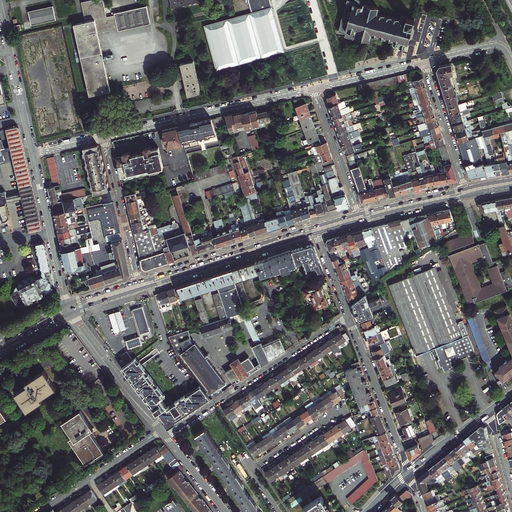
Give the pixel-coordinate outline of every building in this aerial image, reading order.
[(112,92),(98,33),(96,24),(107,21),(109,30),(117,28),(118,30),(150,23),(146,6),(114,13),(114,15),(106,17),(102,0),(90,0),(81,2),(86,21),(73,24),(90,97),(112,92)] [(170,0),(172,8),(205,0),(170,0)] [(248,0),(252,12),(204,25),(216,70),(284,52),(269,0),(248,0)] [(406,45),(407,45),(414,19),(415,19),(415,18),(413,18),(412,18),(412,19),(407,18),(408,17),(406,16),(406,18),(405,18),(404,16),(402,15),(400,17),(399,19),(377,13),(378,8),(363,3),(364,1),(360,0),(354,0),(354,1),(350,0),(346,0),(344,9),(343,8),(340,21),(341,21),(338,31),(345,33),(344,36),(353,39),(354,36),(369,40),(371,35),(393,41),(392,44),(393,46),(396,47),(397,45),(399,45),(398,47),(397,47),(398,48),(405,50),(406,49),(405,49),(405,48),(406,45)] [(53,6),(28,11),(31,25),(56,19),(53,6)] [(96,24),(98,33),(109,30),(107,21),(96,24)] [(193,61),(180,63),(187,96),(200,93),(199,87),(201,86),(200,81),(198,82),(193,61)] [(442,88),(452,85),(449,76),(450,76),(451,75),(451,74),(454,73),(451,63),(439,65),(436,70),(439,77),(442,88)] [(397,76),(398,82),(406,80),(404,74),(397,76)] [(409,87),(424,83),(423,81),(423,78),(422,77),(407,81),(409,87)] [(411,93),(426,88),(425,86),(424,83),(409,87),(411,93)] [(452,85),(442,88),(445,98),(448,107),(457,104),(455,96),(456,96),(455,92),(454,93),(452,85)] [(411,93),(412,99),(428,95),(427,92),(426,88),(411,93)] [(503,108),(507,107),(508,107),(502,98),(497,92),(494,93),(497,99),(498,104),(502,103),(503,108)] [(328,100),(330,106),(338,103),(334,94),(326,97),(328,100)] [(428,95),(412,99),(414,105),(430,100),(429,98),(428,95)] [(430,100),(414,105),(415,108),(413,109),(414,111),(432,106),(431,103),(430,100)] [(329,110),(330,113),(346,107),(343,101),(338,103),(330,106),(328,106),(329,110)] [(457,104),(448,107),(447,108),(448,112),(449,114),(467,109),(465,102),(457,104)] [(294,120),(300,118),(308,115),(310,114),(308,109),(307,105),(305,106),(304,103),(295,106),(298,114),(293,116),(294,120)] [(332,116),(332,118),(350,112),(348,106),(346,107),(330,113),(332,116)] [(416,117),(418,117),(434,112),(433,110),(432,106),(414,111),(416,117)] [(449,117),(450,119),(464,114),(470,112),(469,108),(467,109),(449,114),(449,117)] [(233,113),(239,129),(239,127),(245,125),(246,129),(253,127),(253,125),(259,123),(257,113),(256,110),(246,113),(245,110),(242,111),(233,113)] [(257,113),(259,123),(260,127),(264,126),(265,125),(264,121),(268,120),(269,119),(272,119),(270,110),(263,111),(257,113)] [(350,112),(332,118),(334,122),(334,124),(350,119),(352,118),(350,112)] [(434,112),(418,117),(419,119),(416,120),(417,123),(436,118),(435,116),(434,112)] [(239,129),(233,113),(225,115),(231,132),(239,129)] [(464,114),(450,119),(451,122),(452,125),(469,119),(472,118),(471,116),(466,118),(464,114)] [(308,115),(300,118),(304,130),(312,127),(314,126),(312,120),(311,117),(309,118),(308,115)] [(482,115),(478,116),(481,129),(481,131),(483,136),(488,135),(486,129),(485,125),(485,124),(485,123),(482,115)] [(217,117),(210,119),(213,129),(223,126),(220,116),(217,117)] [(180,142),(187,140),(198,137),(208,135),(215,134),(213,129),(210,118),(194,122),(185,124),(176,126),(180,142)] [(436,118),(417,123),(419,129),(422,129),(429,127),(438,124),(437,122),(436,118)] [(336,127),(337,130),(352,124),(350,119),(334,124),(336,127)] [(453,128),(454,130),(464,127),(471,125),(469,119),(452,125),(453,128)] [(511,122),(508,124),(503,125),(505,131),(511,129),(511,122)] [(338,134),(339,136),(358,129),(355,123),(352,124),(337,130),(338,134)] [(438,124),(429,127),(431,133),(436,131),(436,132),(441,131),(440,128),(438,124)] [(455,134),(456,136),(472,133),(471,125),(464,127),(454,130),(455,134)] [(7,201),(14,199),(20,198),(28,231),(40,229),(17,126),(5,129),(9,146),(4,147),(0,147),(0,161),(4,160),(3,154),(4,150),(9,149),(20,195),(14,197),(7,198),(6,195),(6,191),(0,190),(0,215),(2,215),(3,221),(4,220),(6,220),(7,219),(7,218),(8,217),(8,215),(5,204),(5,203),(6,202),(6,201),(7,201)] [(180,142),(176,126),(165,128),(161,129),(165,148),(181,144),(181,143),(180,142)] [(311,142),(319,139),(317,133),(316,129),(313,130),(312,127),(304,130),(307,139),(302,140),(303,144),(311,142)] [(431,133),(429,127),(422,129),(424,135),(431,133)] [(340,139),(341,142),(360,135),(358,129),(339,136),(340,139)] [(426,142),(428,141),(443,137),(442,134),(441,131),(436,132),(436,131),(431,133),(424,135),(423,135),(424,139),(425,138),(426,142)] [(511,171),(511,157),(505,131),(499,132),(500,136),(505,156),(506,156),(507,158),(505,158),(509,172),(511,172),(511,171)] [(457,140),(457,142),(475,138),(479,137),(478,134),(473,136),(472,133),(456,136),(457,140)] [(255,134),(248,136),(253,149),(260,147),(255,134)] [(360,135),(341,142),(342,145),(343,148),(361,141),(362,141),(360,135)] [(501,173),(498,162),(496,163),(494,159),(493,159),(492,155),(493,154),(488,140),(490,139),(489,135),(488,135),(483,136),(495,175),(501,173)] [(488,165),(484,166),(487,174),(487,176),(491,175),(495,175),(483,136),(479,137),(475,138),(479,150),(483,149),(488,165)] [(443,137),(428,141),(429,144),(424,146),(425,149),(431,147),(438,145),(445,143),(444,140),(443,137)] [(461,154),(465,166),(483,162),(479,150),(475,138),(457,142),(461,154)] [(326,141),(320,143),(312,146),(310,147),(314,155),(329,150),(328,146),(326,141)] [(345,154),(354,151),(358,149),(359,151),(362,150),(360,147),(362,143),(361,141),(343,148),(344,151),(345,154)] [(444,166),(448,182),(455,181),(456,180),(456,179),(445,143),(438,145),(440,152),(441,152),(444,160),(442,160),(444,166)] [(98,148),(97,144),(82,147),(83,152),(82,152),(83,156),(84,156),(85,163),(84,164),(85,167),(86,167),(88,175),(87,175),(88,179),(89,178),(90,186),(89,186),(90,190),(91,190),(92,194),(101,192),(107,190),(106,186),(108,186),(107,185),(108,185),(108,181),(107,182),(105,174),(106,174),(105,170),(104,171),(104,170),(103,171),(102,167),(103,167),(102,164),(104,164),(103,162),(103,160),(102,161),(101,157),(102,157),(101,153),(100,153),(99,148),(98,148)] [(147,169),(148,171),(161,168),(165,167),(161,146),(151,148),(150,146),(142,148),(143,150),(130,153),(129,151),(121,153),(122,155),(115,157),(120,177),(125,176),(134,174),(134,172),(147,169)] [(495,149),(493,149),(498,162),(501,173),(504,173),(507,173),(503,158),(502,154),(497,155),(497,153),(498,153),(497,150),(496,150),(495,149)] [(317,163),(321,162),(332,158),(331,154),(329,150),(314,155),(317,163)] [(427,187),(422,172),(419,162),(417,156),(416,152),(415,151),(414,152),(418,166),(415,167),(422,188),(425,187),(427,187)] [(414,162),(411,153),(403,155),(408,170),(414,189),(418,189),(422,188),(415,167),(415,165),(414,162)] [(241,167),(239,160),(237,155),(232,157),(234,161),(236,168),(241,167)] [(59,184),(52,156),(45,158),(51,181),(52,186),(59,184)] [(351,169),(359,166),(356,159),(348,162),(351,169)] [(419,162),(422,172),(427,187),(431,186),(434,185),(430,168),(425,169),(423,161),(419,162)] [(487,174),(484,166),(483,162),(465,166),(466,169),(468,175),(471,177),(478,176),(487,174)] [(442,184),(438,172),(434,173),(433,169),(432,169),(432,168),(431,163),(429,164),(430,168),(434,185),(438,184),(442,184)] [(202,172),(199,173),(195,174),(197,181),(201,180),(204,178),(208,177),(211,176),(214,175),(217,174),(221,173),(224,172),(228,171),(225,164),(222,165),(218,166),(215,168),(211,169),(209,170),(205,171),(202,172)] [(308,166),(309,169),(311,176),(318,174),(315,164),(308,166)] [(370,201),(367,190),(359,166),(351,169),(352,171),(359,192),(358,192),(362,203),(366,202),(370,201)] [(445,183),(448,182),(444,166),(442,167),(442,168),(438,169),(438,172),(442,184),(445,183)] [(134,172),(134,174),(125,176),(125,178),(127,178),(129,178),(131,177),(133,177),(135,176),(135,174),(136,173),(137,174),(138,174),(140,174),(142,173),(143,173),(145,173),(146,173),(148,172),(149,171),(152,171),(152,172),(154,172),(156,172),(158,171),(160,171),(162,170),(161,168),(148,171),(147,169),(134,172)] [(395,194),(390,176),(389,173),(387,169),(384,170),(385,174),(387,174),(388,177),(384,178),(389,196),(392,195),(395,194)] [(328,183),(337,208),(337,209),(343,207),(349,206),(342,186),(339,187),(335,176),(334,177),(332,170),(325,173),(325,174),(328,183)] [(405,180),(404,180),(406,185),(407,185),(409,191),(411,190),(414,189),(408,170),(403,172),(405,180)] [(310,216),(307,205),(303,206),(301,200),(299,201),(298,198),(304,196),(297,173),(296,171),(287,174),(291,184),(302,219),(306,217),(310,216)] [(396,174),(402,193),(406,192),(409,191),(407,185),(406,185),(404,180),(405,180),(403,172),(400,173),(396,174)] [(322,185),(328,183),(325,174),(319,176),(322,185)] [(396,174),(390,176),(395,194),(398,193),(402,193),(396,174)] [(263,185),(266,184),(265,179),(266,179),(265,178),(264,177),(255,179),(258,189),(263,187),(263,185)] [(378,199),(372,182),(371,178),(368,179),(371,188),(367,190),(370,201),(374,200),(378,199)] [(384,178),(372,182),(378,199),(384,197),(389,196),(384,178)] [(220,194),(223,193),(224,193),(227,192),(230,191),(234,190),(232,183),(228,184),(225,185),(221,187),(218,188),(215,189),(212,190),(208,191),(205,192),(207,199),(210,198),(214,197),(214,196),(217,195),(220,194)] [(322,188),(316,190),(318,196),(323,212),(329,210),(337,208),(328,183),(322,185),(321,185),(322,188)] [(48,191),(49,196),(61,194),(59,184),(52,186),(47,187),(48,191)] [(302,219),(291,184),(283,186),(285,191),(286,194),(288,202),(295,221),(298,220),(302,219)] [(185,195),(184,192),(183,189),(182,186),(176,188),(177,191),(178,194),(179,197),(180,200),(181,204),(182,206),(188,205),(187,202),(186,199),(185,195)] [(63,193),(64,200),(77,197),(81,196),(85,195),(84,189),(63,193)] [(110,189),(107,190),(101,192),(104,203),(113,201),(110,189)] [(239,203),(243,218),(250,236),(253,235),(258,233),(265,231),(268,230),(265,220),(263,215),(258,217),(256,213),(252,201),(258,199),(256,192),(245,196),(243,196),(245,201),(239,203)] [(125,199),(126,202),(137,200),(135,193),(124,195),(125,199)] [(62,200),(61,194),(49,196),(50,200),(51,203),(62,200)] [(182,206),(181,204),(180,200),(179,197),(178,194),(172,196),(185,232),(186,231),(190,230),(190,228),(187,221),(185,213),(186,213),(185,211),(184,211),(182,206)] [(313,215),(317,214),(314,204),(311,194),(304,196),(307,205),(310,216),(313,215)] [(323,212),(318,196),(314,197),(316,203),(314,204),(317,214),(320,213),(323,212)] [(77,197),(64,200),(62,200),(63,206),(65,211),(75,209),(80,208),(77,197)] [(506,198),(502,198),(506,209),(507,213),(510,212),(509,207),(511,207),(511,208),(511,207),(511,206),(509,197),(506,198)] [(506,209),(502,198),(498,199),(495,200),(499,209),(504,208),(505,209),(506,209)] [(127,204),(127,208),(138,206),(137,200),(126,202),(127,204)] [(484,202),(481,202),(484,211),(485,211),(494,209),(500,225),(499,225),(499,229),(503,241),(508,252),(508,253),(511,251),(511,243),(510,237),(499,209),(495,200),(484,202)] [(130,272),(113,201),(104,203),(84,207),(86,213),(87,219),(87,220),(98,217),(99,218),(100,218),(105,240),(110,239),(113,250),(108,251),(110,257),(116,255),(118,261),(116,262),(118,267),(102,272),(101,269),(96,271),(96,273),(92,274),(90,266),(88,265),(83,266),(66,269),(67,273),(70,273),(71,274),(72,275),(75,274),(74,273),(76,273),(77,275),(83,274),(83,276),(81,276),(83,281),(84,281),(86,285),(89,285),(90,288),(95,286),(128,275),(130,272)] [(288,202),(281,205),(288,223),(291,222),(295,221),(288,202)] [(274,206),(277,216),(280,226),(284,225),(288,223),(281,205),(281,204),(274,206)] [(65,211),(53,214),(54,217),(55,220),(75,215),(77,215),(75,209),(65,211)] [(446,210),(443,210),(445,221),(449,221),(450,227),(454,226),(454,227),(447,228),(447,230),(448,233),(457,227),(450,209),(446,210)] [(440,211),(437,212),(440,228),(441,229),(443,229),(442,227),(443,227),(442,222),(445,221),(443,210),(440,211)] [(428,214),(434,230),(437,230),(436,228),(440,228),(437,212),(433,213),(428,214)] [(408,218),(410,225),(414,235),(420,251),(438,239),(434,230),(428,214),(423,215),(421,215),(418,216),(414,217),(408,218)] [(76,222),(75,215),(55,220),(56,223),(56,226),(76,222)] [(242,238),(238,226),(235,216),(232,217),(233,220),(230,221),(236,240),(239,239),(242,238)] [(277,216),(267,220),(266,220),(265,220),(268,230),(269,230),(270,229),(271,229),(276,227),(280,226),(277,216)] [(216,224),(223,245),(226,244),(229,243),(223,223),(221,217),(214,219),(215,223),(216,224)] [(250,236),(243,218),(240,219),(242,225),(238,226),(242,238),(246,237),(250,236)] [(414,235),(410,225),(408,218),(405,219),(401,220),(406,235),(412,233),(412,235),(414,235)] [(57,229),(57,232),(89,225),(87,220),(87,219),(84,220),(85,224),(78,225),(77,221),(76,222),(56,226),(57,229)] [(214,219),(213,219),(218,235),(221,245),(222,245),(223,245),(216,224),(215,223),(214,219)] [(394,221),(389,223),(399,247),(408,242),(407,237),(406,235),(401,220),(394,221)] [(230,221),(223,223),(229,243),(233,241),(236,240),(230,221)] [(180,247),(184,246),(189,245),(187,239),(184,232),(180,233),(177,223),(175,222),(172,223),(171,225),(169,224),(156,228),(158,231),(161,240),(166,238),(170,250),(180,247)] [(381,225),(372,227),(380,248),(388,271),(404,262),(399,247),(389,223),(381,225)] [(58,234),(59,238),(77,234),(80,234),(90,231),(89,225),(57,232),(58,234)] [(380,248),(372,227),(367,228),(362,229),(367,242),(369,246),(371,252),(380,248)] [(142,230),(133,232),(142,268),(145,271),(161,265),(168,262),(161,240),(158,231),(150,234),(148,229),(142,230)] [(364,243),(367,242),(362,229),(358,230),(355,231),(353,232),(362,256),(365,263),(367,269),(369,272),(370,274),(373,283),(388,271),(380,248),(371,252),(369,246),(366,247),(364,248),(362,244),(364,243)] [(202,238),(206,250),(211,249),(216,247),(213,236),(211,231),(208,232),(207,230),(201,232),(203,237),(202,238)] [(349,233),(346,234),(353,251),(356,258),(362,256),(353,232),(349,233)] [(485,241),(480,243),(479,244),(478,242),(477,239),(475,240),(472,235),(468,232),(466,232),(445,241),(450,253),(449,253),(450,255),(468,302),(479,298),(480,300),(511,286),(511,279),(508,269),(501,272),(496,260),(493,262),(485,241)] [(192,234),(192,236),(198,253),(202,251),(206,250),(202,238),(199,239),(199,237),(196,238),(194,233),(192,234)] [(77,234),(59,238),(60,241),(60,244),(80,240),(83,239),(83,237),(80,237),(78,238),(77,234)] [(342,235),(339,236),(344,247),(344,248),(348,247),(350,252),(353,251),(346,234),(342,235)] [(198,253),(192,236),(190,237),(190,235),(188,236),(189,239),(187,239),(189,245),(192,255),(193,254),(198,253)] [(213,236),(216,247),(221,245),(218,235),(213,236)] [(334,237),(339,251),(340,254),(341,256),(341,257),(345,256),(342,249),(341,249),(341,248),(344,247),(339,236),(337,236),(334,237)] [(92,243),(91,237),(85,239),(86,245),(80,246),(81,253),(99,249),(98,242),(92,243)] [(326,242),(330,251),(335,249),(336,252),(339,251),(334,237),(328,239),(327,240),(326,242)] [(166,238),(161,240),(168,262),(171,261),(174,260),(170,250),(166,238)] [(77,263),(74,248),(79,247),(78,244),(80,241),(80,240),(60,244),(63,256),(66,269),(83,266),(83,262),(77,263)] [(508,252),(503,241),(498,242),(503,254),(508,252)] [(52,291),(54,290),(43,242),(32,244),(27,245),(28,247),(29,248),(30,249),(31,249),(32,249),(33,249),(39,275),(39,277),(18,288),(25,302),(26,304),(51,290),(52,291)] [(291,250),(296,263),(302,261),(306,269),(304,270),(306,277),(324,270),(319,257),(314,246),(311,244),(297,248),(291,250)] [(79,247),(74,248),(77,263),(83,262),(79,246),(79,247)] [(264,259),(270,278),(275,276),(274,273),(280,271),(280,272),(283,274),(290,271),(291,269),(291,267),(297,265),(296,263),(291,250),(268,258),(264,259)] [(338,257),(333,259),(334,262),(336,265),(349,260),(347,255),(345,256),(341,257),(341,256),(338,257)] [(260,260),(258,261),(255,261),(256,264),(259,272),(260,276),(261,277),(267,275),(268,279),(270,278),(264,259),(260,260)] [(337,269),(338,273),(349,269),(347,264),(354,261),(353,259),(349,260),(336,265),(337,269)] [(100,266),(101,269),(102,272),(118,267),(116,262),(116,261),(100,266)] [(249,264),(244,265),(247,276),(259,272),(256,264),(255,261),(249,264)] [(235,280),(247,276),(244,265),(238,267),(232,269),(235,280)] [(443,368),(444,372),(451,370),(450,369),(453,368),(452,366),(455,365),(455,364),(458,363),(457,361),(467,358),(467,359),(468,360),(469,361),(470,361),(472,362),(473,362),(474,362),(474,361),(473,358),(476,355),(476,353),(463,320),(458,322),(436,267),(390,286),(417,356),(435,349),(440,361),(438,361),(441,369),(443,368)] [(228,271),(223,272),(226,283),(235,280),(232,269),(228,271)] [(340,277),(341,279),(356,273),(357,273),(356,271),(354,272),(354,271),(350,272),(349,269),(338,273),(340,277)] [(217,286),(226,283),(223,272),(218,274),(214,275),(217,286)] [(356,273),(341,279),(342,282),(343,285),(354,281),(360,278),(361,277),(360,275),(357,276),(356,273)] [(373,283),(370,274),(363,277),(366,283),(367,287),(373,283)] [(11,296),(11,297),(12,297),(15,304),(16,305),(17,305),(18,306),(19,306),(19,305),(25,302),(18,288),(39,277),(39,275),(35,277),(34,276),(30,276),(25,278),(20,281),(17,284),(17,286),(15,287),(14,290),(14,292),(13,292),(12,293),(11,294),(11,295),(11,296)] [(208,277),(202,279),(206,290),(217,286),(214,275),(208,277)] [(194,293),(206,290),(202,279),(197,281),(190,283),(194,293)] [(345,288),(345,291),(356,287),(362,282),(361,279),(356,283),(355,284),(354,281),(343,285),(345,288)] [(241,296),(240,293),(239,290),(238,287),(237,284),(235,280),(226,283),(217,286),(220,292),(221,295),(222,298),(223,301),(224,304),(225,307),(226,310),(227,313),(228,317),(232,315),(233,315),(240,313),(242,312),(246,311),(244,305),(243,302),(242,299),(241,296)] [(349,301),(367,287),(366,283),(363,285),(362,282),(356,287),(345,291),(347,296),(349,301)] [(178,287),(182,297),(194,293),(190,283),(184,285),(178,287)] [(303,290),(305,296),(310,295),(316,308),(326,304),(320,288),(318,284),(303,290)] [(167,290),(171,303),(179,300),(180,303),(183,302),(182,297),(178,287),(169,290),(167,290)] [(155,294),(159,304),(166,302),(167,306),(172,304),(171,303),(167,290),(158,293),(155,294)] [(365,294),(351,304),(354,313),(357,321),(364,318),(372,315),(373,315),(370,309),(381,304),(379,299),(368,303),(365,294)] [(511,316),(507,305),(495,310),(511,353),(511,356),(510,359),(503,364),(499,367),(500,368),(498,370),(494,373),(497,376),(496,377),(495,378),(500,384),(502,382),(504,380),(505,381),(509,377),(511,374),(511,316)] [(136,309),(134,310),(138,320),(139,320),(143,333),(141,334),(151,331),(143,306),(136,309)] [(248,310),(250,314),(261,310),(260,309),(259,306),(258,306),(255,307),(252,309),(248,310)] [(134,310),(132,310),(140,334),(141,334),(143,333),(139,320),(138,320),(134,310)] [(246,311),(242,312),(255,342),(261,340),(250,314),(248,310),(246,311)] [(121,314),(120,311),(117,312),(114,312),(112,313),(109,314),(110,318),(112,322),(113,328),(115,333),(117,332),(123,331),(126,330),(124,324),(123,319),(121,314)] [(472,311),(466,313),(485,369),(492,366),(472,311)] [(243,321),(240,313),(233,315),(235,323),(243,321)] [(204,325),(200,326),(204,337),(223,331),(222,328),(232,325),(231,321),(234,320),(232,315),(228,317),(222,319),(211,323),(204,325)] [(372,315),(364,318),(365,321),(362,322),(363,325),(365,329),(373,326),(371,321),(374,320),(372,315)] [(366,333),(367,336),(377,332),(378,332),(375,325),(373,326),(365,329),(366,333)] [(191,334),(190,329),(182,332),(169,336),(178,355),(181,353),(209,390),(206,392),(210,398),(211,399),(223,392),(221,388),(227,384),(208,358),(210,356),(209,353),(206,356),(195,342),(193,339),(191,339),(190,334),(191,334)] [(106,376),(72,330),(55,343),(89,389),(106,376)] [(335,335),(333,336),(341,349),(349,343),(347,342),(351,339),(346,332),(343,334),(341,332),(336,336),(335,334),(335,335)] [(385,341),(384,338),(382,339),(381,336),(378,336),(377,332),(367,336),(369,340),(370,344),(372,343),(373,346),(385,341)] [(331,339),(326,342),(331,349),(334,353),(341,349),(333,336),(331,337),(330,337),(331,339)] [(284,352),(286,350),(280,337),(263,344),(270,361),(284,352)] [(375,358),(388,352),(390,352),(385,341),(373,346),(375,350),(373,351),(374,354),(375,358)] [(263,344),(262,342),(252,346),(259,363),(261,367),(270,361),(263,344)] [(320,344),(318,346),(324,354),(331,349),(326,342),(322,345),(320,344)] [(324,354),(318,346),(316,347),(315,347),(316,348),(312,352),(317,359),(324,354)] [(127,351),(122,355),(128,363),(133,359),(127,351)] [(317,359),(312,352),(307,355),(306,354),(305,354),(304,355),(309,364),(312,367),(319,362),(317,359)] [(388,352),(375,358),(377,363),(380,368),(391,364),(389,358),(391,358),(388,352)] [(297,361),(302,369),(309,364),(304,355),(302,356),(301,357),(302,359),(297,361)] [(166,396),(137,357),(122,368),(140,392),(168,428),(202,405),(201,404),(210,398),(206,392),(200,385),(194,389),(196,390),(192,392),(191,391),(167,407),(161,399),(166,396)] [(235,379),(237,382),(261,367),(259,363),(255,366),(248,357),(242,361),(239,357),(230,363),(233,367),(225,372),(231,381),(235,379)] [(295,373),(302,369),(297,361),(292,365),(291,363),(290,364),(289,365),(295,373)] [(382,373),(384,379),(395,374),(397,374),(393,363),(391,364),(380,368),(382,373)] [(287,368),(283,371),(288,379),(291,377),(293,378),(296,380),(298,379),(295,373),(289,365),(287,366),(286,366),(287,368)] [(357,367),(356,366),(353,367),(345,370),(359,406),(371,401),(370,400),(369,398),(372,397),(369,391),(367,392),(365,388),(365,387),(367,386),(365,379),(362,380),(362,379),(360,376),(360,375),(362,374),(360,368),(358,369),(357,367)] [(288,379),(283,371),(278,374),(277,373),(276,373),(274,375),(280,383),(282,387),(290,382),(288,379)] [(26,414),(41,403),(40,401),(55,391),(43,372),(23,385),(25,388),(14,396),(26,414)] [(401,374),(405,382),(411,380),(407,372),(401,374)] [(395,374),(384,379),(385,383),(386,385),(397,381),(395,374)] [(273,388),(280,383),(274,375),(273,375),(271,376),(273,378),(268,381),(273,388)] [(266,393),(273,388),(268,381),(263,384),(262,382),(261,383),(260,384),(266,393)] [(268,397),(266,393),(260,384),(258,385),(257,386),(258,387),(253,391),(258,398),(259,398),(262,396),(265,399),(268,397)] [(396,390),(388,393),(390,400),(393,406),(407,401),(402,388),(400,388),(400,386),(395,387),(396,390)] [(335,391),(330,394),(335,403),(338,402),(337,400),(340,398),(345,395),(344,392),(340,387),(335,391)] [(258,398),(253,391),(249,394),(248,392),(247,393),(245,394),(253,406),(255,409),(263,405),(258,398)] [(321,397),(327,407),(330,405),(332,404),(333,405),(335,403),(330,394),(328,392),(321,397)] [(243,398),(239,400),(245,410),(246,411),(253,406),(245,394),(243,395),(244,397),(243,398)] [(313,402),(321,413),(324,412),(322,410),(324,409),(327,407),(321,397),(313,402)] [(232,403),(231,404),(238,415),(245,410),(239,400),(234,404),(233,402),(232,403)] [(362,412),(366,411),(377,406),(376,403),(375,400),(371,401),(359,406),(362,412)] [(319,415),(321,413),(313,402),(313,401),(305,406),(308,409),(313,417),(316,415),(318,413),(319,415)] [(224,410),(231,421),(239,416),(238,415),(231,404),(229,405),(228,405),(229,407),(228,408),(224,410)] [(377,406),(366,411),(369,417),(370,417),(380,413),(378,410),(377,406)] [(400,419),(403,427),(411,424),(414,423),(411,415),(413,414),(410,407),(408,408),(397,412),(400,419)] [(511,418),(504,408),(499,412),(499,413),(499,416),(501,423),(507,418),(508,419),(509,418),(511,420),(511,423),(511,418)] [(75,413),(61,421),(71,436),(68,439),(85,464),(104,452),(90,431),(93,429),(80,409),(75,413)] [(313,417),(308,409),(300,414),(306,423),(309,421),(308,420),(310,419),(313,417)] [(382,419),(380,413),(370,417),(373,422),(372,423),(374,428),(375,428),(377,435),(387,431),(382,419)] [(300,414),(293,419),(298,427),(301,425),(303,423),(304,425),(306,423),(300,414)] [(338,424),(344,433),(345,435),(349,432),(347,430),(356,424),(351,416),(347,418),(346,419),(345,418),(342,419),(343,421),(341,422),(338,424)] [(426,419),(429,428),(431,432),(435,430),(439,428),(434,416),(426,419)] [(284,421),(292,433),(295,431),(293,430),(295,429),(298,427),(293,419),(291,417),(284,421)] [(426,419),(425,418),(419,421),(424,436),(431,433),(429,428),(426,419)] [(277,426),(284,436),(287,434),(288,433),(289,435),(292,433),(284,421),(277,426)] [(333,426),(330,428),(339,441),(343,438),(341,435),(344,433),(338,424),(335,426),(333,427),(333,426)] [(415,434),(411,424),(403,427),(405,432),(405,433),(402,434),(404,440),(405,443),(410,441),(414,440),(412,435),(415,434)] [(284,436),(277,426),(270,431),(270,432),(277,443),(280,441),(279,439),(280,439),(284,436)] [(480,442),(481,444),(483,443),(489,438),(486,427),(483,426),(477,430),(471,435),(478,444),(480,442)] [(203,447),(204,448),(205,447),(216,463),(214,464),(215,465),(214,466),(215,467),(216,468),(217,468),(217,469),(219,468),(224,476),(229,484),(228,484),(229,485),(228,486),(229,488),(230,489),(230,488),(231,489),(232,488),(243,505),(242,505),(242,506),(241,507),(242,508),(243,510),(244,509),(245,510),(246,509),(247,511),(260,511),(206,428),(197,434),(202,442),(201,443),(202,444),(201,445),(202,446),(203,448),(203,447)] [(332,446),(339,441),(330,428),(327,429),(329,430),(327,431),(324,433),(332,446)] [(376,443),(377,442),(389,437),(388,435),(387,431),(377,435),(373,436),(376,443)] [(263,437),(264,439),(269,446),(272,444),(274,443),(275,444),(277,443),(270,432),(263,437)] [(318,435),(316,437),(324,450),(324,451),(332,446),(324,433),(321,435),(319,437),(318,435)] [(429,444),(434,440),(431,433),(424,436),(419,438),(423,449),(429,444)] [(469,438),(466,440),(475,452),(477,455),(479,454),(483,451),(478,444),(471,435),(469,438)] [(311,442),(309,443),(314,452),(317,455),(324,450),(316,437),(313,438),(314,440),(311,442)] [(376,443),(378,449),(391,443),(390,441),(389,437),(377,442),(377,443),(376,443)] [(489,438),(483,443),(487,456),(494,453),(489,438)] [(264,439),(257,444),(263,452),(266,451),(264,449),(267,448),(269,446),(264,439)] [(418,454),(421,451),(416,439),(415,440),(416,443),(412,444),(410,441),(405,443),(406,447),(411,458),(412,458),(418,454)] [(464,442),(461,444),(470,456),(472,454),(474,458),(477,456),(477,455),(475,452),(466,440),(464,442)] [(263,452),(257,444),(255,441),(247,446),(254,456),(257,454),(259,452),(260,454),(263,452)] [(303,445),(301,447),(307,456),(311,454),(314,452),(309,443),(306,445),(304,446),(303,445)] [(380,455),(394,449),(393,446),(391,443),(378,449),(377,449),(380,455)] [(470,456),(461,444),(458,446),(456,448),(466,462),(467,463),(472,460),(470,456)] [(356,451),(357,453),(364,448),(365,448),(365,447),(364,445),(356,451)] [(154,460),(161,455),(160,453),(158,450),(156,447),(153,449),(151,450),(150,449),(148,451),(154,460)] [(307,456),(301,447),(298,448),(299,450),(297,451),(295,453),(300,461),(302,464),(309,460),(307,456)] [(109,458),(118,452),(115,448),(107,454),(109,458)] [(454,450),(452,452),(461,466),(466,462),(456,448),(454,450)] [(370,460),(367,453),(366,449),(364,451),(362,459),(363,463),(370,460)] [(380,455),(382,461),(396,455),(395,452),(394,449),(380,455)] [(355,455),(357,453),(356,451),(353,452),(351,450),(346,452),(350,458),(352,457),(355,455)] [(145,454),(141,457),(147,465),(154,460),(148,451),(145,452),(146,453),(145,454)] [(359,461),(362,459),(364,451),(356,456),(359,461)] [(461,466),(452,452),(449,454),(447,456),(457,471),(462,467),(461,466)] [(289,454),(286,456),(292,466),(300,461),(295,453),(291,455),(290,456),(289,454)] [(489,460),(482,463),(479,464),(481,469),(479,470),(480,471),(482,470),(497,464),(495,459),(494,453),(487,456),(486,456),(489,460)] [(385,464),(388,463),(389,465),(398,461),(397,458),(396,455),(382,461),(384,466),(386,466),(385,464)] [(282,461),(280,463),(285,471),(288,475),(295,470),(292,466),(286,456),(284,458),(285,459),(282,461)] [(457,471),(447,456),(445,458),(442,460),(452,474),(457,471)] [(135,458),(133,460),(140,470),(147,465),(141,457),(138,458),(136,460),(135,458)] [(340,465),(343,463),(341,459),(333,464),(335,468),(337,467),(340,465)] [(140,470),(133,460),(131,461),(132,463),(130,464),(127,466),(132,475),(140,470)] [(440,462),(437,464),(447,478),(448,480),(453,476),(452,474),(442,460),(440,462)] [(400,464),(398,461),(389,465),(388,463),(385,464),(386,466),(384,466),(385,469),(381,470),(382,472),(386,471),(389,478),(399,469),(400,467),(400,466),(400,465),(400,464)] [(272,466),(278,475),(281,479),(284,477),(282,473),(285,471),(280,463),(277,464),(275,466),(274,464),(272,466)] [(434,467),(431,469),(435,475),(440,483),(447,478),(437,464),(434,467)] [(497,464),(482,470),(483,471),(486,470),(487,475),(499,470),(498,467),(497,464)] [(132,475),(127,466),(124,468),(122,470),(121,468),(119,470),(125,479),(132,475)] [(265,472),(271,480),(278,475),(272,466),(269,467),(270,469),(268,470),(265,472)] [(173,469),(164,475),(166,479),(167,478),(175,473),(173,469)] [(319,474),(321,477),(322,477),(325,475),(328,472),(326,469),(319,474)] [(427,482),(435,475),(431,469),(418,480),(421,486),(424,494),(430,491),(427,482)] [(115,474),(112,476),(118,484),(125,479),(119,470),(116,471),(117,473),(115,474)] [(211,511),(179,470),(175,473),(167,478),(193,511),(211,511)] [(499,470),(487,475),(486,475),(488,481),(501,476),(500,473),(499,470)] [(378,480),(375,473),(374,471),(368,474),(369,478),(378,480)] [(319,474),(311,478),(314,482),(321,477),(319,474)] [(106,478),(104,480),(110,489),(118,484),(112,476),(109,478),(107,479),(106,478)] [(487,481),(489,486),(502,481),(501,479),(501,476),(488,481),(487,481)] [(321,477),(314,482),(310,484),(306,487),(299,492),(288,499),(289,500),(322,478),(322,477),(321,477)] [(303,499),(309,495),(326,484),(326,483),(322,478),(289,500),(291,503),(301,496),(303,499)] [(110,489),(104,480),(101,481),(102,483),(100,484),(97,486),(103,494),(110,489)] [(502,481),(489,486),(487,487),(487,489),(490,488),(491,490),(498,487),(503,485),(503,483),(502,481)] [(297,488),(299,492),(306,487),(304,483),(297,488)] [(478,485),(469,489),(471,493),(480,490),(479,487),(478,485)] [(437,488),(430,491),(424,494),(425,497),(426,499),(439,494),(437,488)] [(83,491),(81,493),(82,494),(89,505),(96,500),(90,491),(86,494),(84,490),(83,491)] [(403,493),(399,496),(403,501),(405,503),(412,497),(409,491),(407,490),(403,493)] [(471,493),(472,498),(482,494),(481,492),(480,490),(471,493)] [(492,496),(493,500),(506,495),(506,493),(505,490),(500,492),(492,496)] [(391,498),(393,501),(403,511),(404,511),(407,509),(402,504),(401,504),(400,503),(403,501),(399,496),(396,493),(393,495),(391,498)] [(78,499),(76,500),(82,509),(89,505),(82,494),(79,495),(81,497),(78,499)] [(321,494),(312,500),(310,502),(304,506),(308,511),(331,511),(332,511),(321,494)] [(428,505),(442,500),(439,494),(426,499),(427,502),(428,505)] [(474,503),(475,502),(484,499),(483,497),(482,494),(472,498),(474,503)] [(492,501),(494,506),(508,500),(507,498),(506,495),(493,500),(492,501)] [(291,503),(293,506),(303,499),(301,496),(291,503)] [(355,501),(350,496),(347,499),(352,504),(355,501)] [(448,504),(445,499),(442,500),(428,505),(430,508),(431,511),(447,505),(448,504)] [(477,507),(486,504),(485,501),(484,499),(475,502),(477,507)] [(78,511),(82,509),(76,500),(73,503),(71,504),(69,501),(67,503),(73,511),(78,511)] [(508,500),(494,506),(490,507),(491,511),(490,511),(489,511),(493,511),(509,505),(508,503),(508,500)] [(391,503),(389,505),(394,511),(396,511),(402,511),(403,511),(393,501),(391,503)] [(130,511),(136,508),(132,502),(130,503),(123,508),(125,511),(130,511)] [(64,508),(61,510),(62,511),(73,511),(67,503),(65,504),(66,507),(64,508)]
